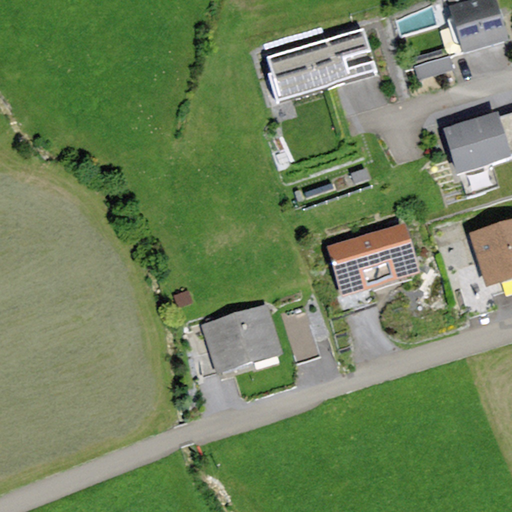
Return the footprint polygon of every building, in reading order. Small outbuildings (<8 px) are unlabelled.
[(494,0),(482,0),(449,10),(463,59),(508,47),(494,0)] [(365,32),(268,60),(280,105),(378,77),(365,32)] [(447,58),(414,68),(419,83),(452,72),(447,58)] [(511,116),(497,121),(509,159),(511,157),(511,116)] [(497,117),(443,133),(457,180),(511,164),(509,159),(497,121),(497,117)] [(511,227),(472,239),(487,295),(511,288),(511,227)] [(404,228),(329,252),(343,299),(419,276),(404,228)] [(188,291),(172,296),(177,313),(193,308),(188,291)] [(266,307),(202,327),(218,379),(282,360),(266,307)] [(305,310),(279,318),(294,367),(319,360),(305,310)]
